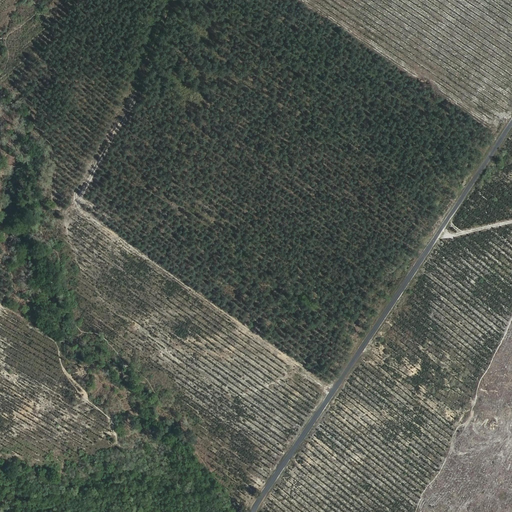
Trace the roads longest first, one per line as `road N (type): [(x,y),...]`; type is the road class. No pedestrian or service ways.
road 1 (track): [(129,118),(117,127),(70,227),(86,272),(177,366),(226,391),(247,394),(300,375),(335,391)]
road 2 (residential): [(511,124),(253,511)]
